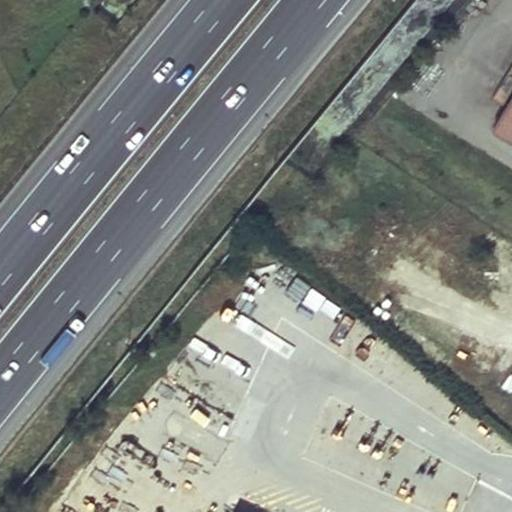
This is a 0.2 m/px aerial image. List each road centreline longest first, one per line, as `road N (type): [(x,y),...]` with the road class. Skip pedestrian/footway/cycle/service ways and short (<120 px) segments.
road 1 (motorway): [(0,382),(317,0)]
road 2 (motorway): [(226,0),(0,273)]
